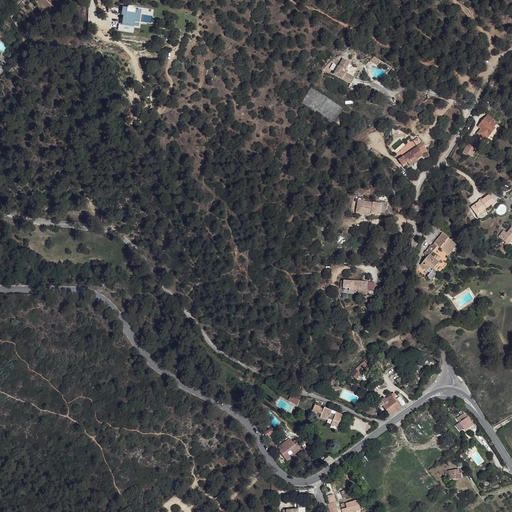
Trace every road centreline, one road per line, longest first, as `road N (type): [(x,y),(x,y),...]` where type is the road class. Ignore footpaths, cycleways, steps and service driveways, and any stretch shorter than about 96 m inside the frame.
road 1 (unclassified): [(0,207),(36,222),(111,232),(130,243),(226,358),(385,426)]
road 2 (tertiary): [(0,289),(93,293),(154,367),(255,430),(280,474),(317,478)]
road 3 (tertiary): [(450,387),(440,351),(409,316),(404,284),(419,188),(511,48)]
